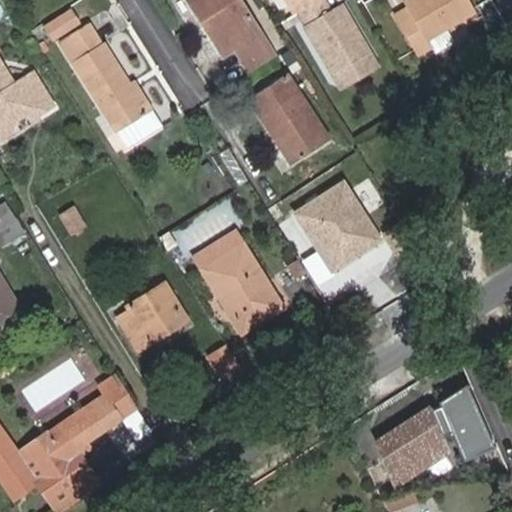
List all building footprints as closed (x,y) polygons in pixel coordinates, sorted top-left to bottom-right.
[(189,0),(224,53),(258,31),(237,0),(189,0)] [(317,0),(282,0),(292,15),(294,14),(317,0)] [(342,3),(330,10),(324,0),(317,0),(294,14),(331,75),(371,51),(342,3)] [(427,40),(475,12),(467,0),(405,0),(404,1),(408,7),(395,15),(417,54),(430,47),(427,40)] [(47,28),(56,40),(80,25),(72,12),(47,28)] [(106,44),(93,24),(88,27),(101,47),(106,44)] [(150,114),(132,85),(106,44),(101,47),(88,27),(64,42),(121,133),(150,114)] [(331,75),(340,89),(379,65),(371,51),(331,75)] [(39,111),(53,101),(33,70),(14,82),(0,60),(0,118),(9,121),(34,104),(39,111)] [(287,162),(329,136),(289,73),(247,100),(287,162)] [(155,111),(136,82),(132,85),(150,114),(155,111)] [(121,133),(131,149),(165,126),(155,111),(150,114),(121,133)] [(342,180),(291,213),(330,274),(381,241),(342,180)] [(0,240),(2,244),(24,230),(6,200),(0,203),(0,240)] [(446,248),(459,238),(450,226),(437,235),(446,248)] [(242,332),(282,306),(236,233),(196,258),(220,296),(225,293),(240,317),(235,320),(242,332)] [(0,333),(26,317),(0,274),(0,333)] [(168,293),(163,286),(150,294),(154,301),(168,293)] [(120,318),(139,350),(185,322),(168,293),(154,301),(150,294),(130,306),(132,311),(120,318)] [(220,296),(235,320),(240,317),(225,293),(220,296)] [(209,355),(222,376),(239,364),(226,343),(209,355)] [(366,432),(392,486),(489,439),(463,386),(366,432)] [(88,403),(95,413),(111,402),(104,391),(88,403)] [(66,410),(47,424),(50,428),(54,435),(73,421),(66,410)] [(17,451),(58,511),(60,511),(103,483),(80,450),(88,443),(73,421),(54,435),(50,428),(17,451)]
